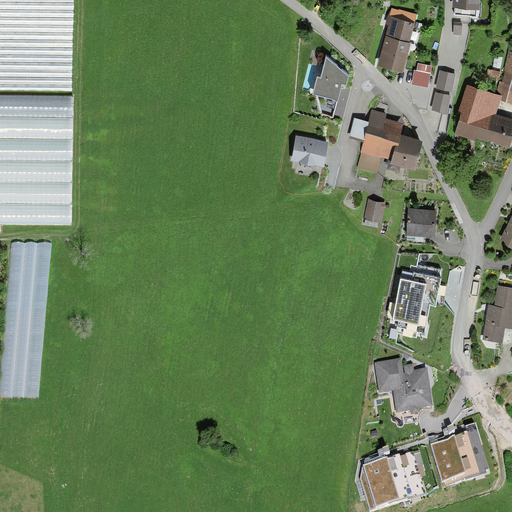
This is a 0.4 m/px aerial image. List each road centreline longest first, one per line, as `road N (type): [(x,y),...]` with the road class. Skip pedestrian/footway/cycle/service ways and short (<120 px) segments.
road 1 (residential): [(472,235),(414,117),(288,0)]
road 2 (residential): [(511,430),(463,366),(472,235)]
